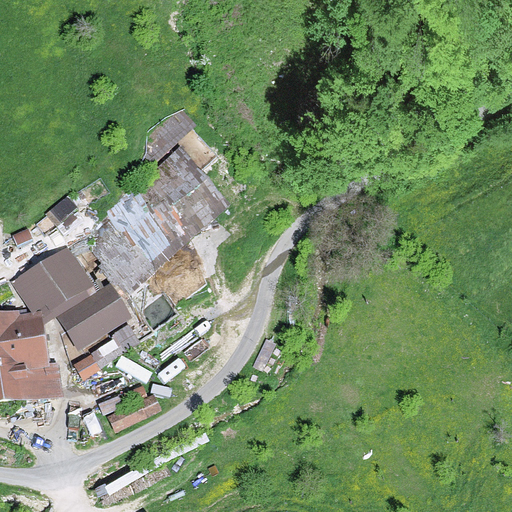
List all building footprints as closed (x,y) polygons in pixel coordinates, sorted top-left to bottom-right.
[(79,241),(128,296),(226,209),(178,154),(79,241)] [(18,287),(35,322),(88,291),(66,257),(18,287)] [(109,299),(65,326),(77,346),(122,319),(109,299)] [(35,324),(0,327),(0,403),(45,398),(35,324)] [(78,370),(84,379),(93,373),(88,364),(78,370)] [(150,402),(109,422),(115,433),(156,414),(150,402)]
